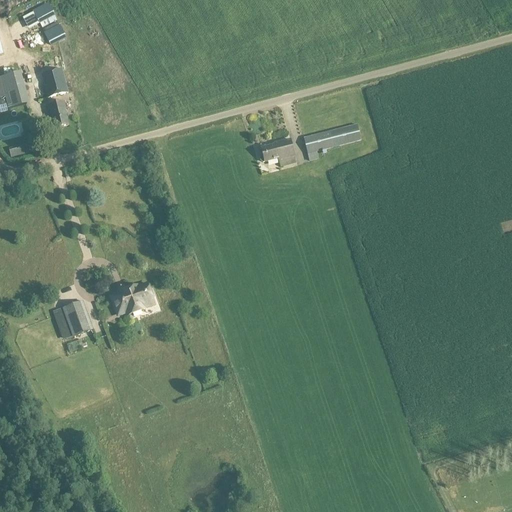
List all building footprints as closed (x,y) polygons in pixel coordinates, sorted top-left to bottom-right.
[(34,14),(40,25),(55,17),(49,6),(34,14)] [(60,27),(45,35),(51,47),(66,39),(60,27)] [(63,70),(41,75),(47,100),(69,94),(63,70)] [(51,113),(52,113),(55,129),(69,126),(65,110),(64,110),(63,105),(50,108),(51,113)] [(362,142),(358,125),(304,139),(310,163),(319,160),(317,153),(362,142)] [(295,157),(290,141),(275,145),(275,147),(262,150),(264,157),(262,157),(261,159),(262,163),(264,164),(266,164),(266,165),(295,157)] [(32,145),(20,148),(22,156),(34,153),(32,145)] [(10,158),(19,154),(16,146),(7,150),(10,158)] [(316,187),(346,180),(343,170),(313,177),(316,187)] [(128,316),(145,310),(144,305),(154,302),(152,298),(154,298),(151,289),(149,289),(147,285),(137,288),(137,286),(120,293),(120,294),(111,297),(118,315),(128,311),(129,315),(128,315),(128,316)] [(94,331),(83,302),(62,310),(73,339),(94,331)]
